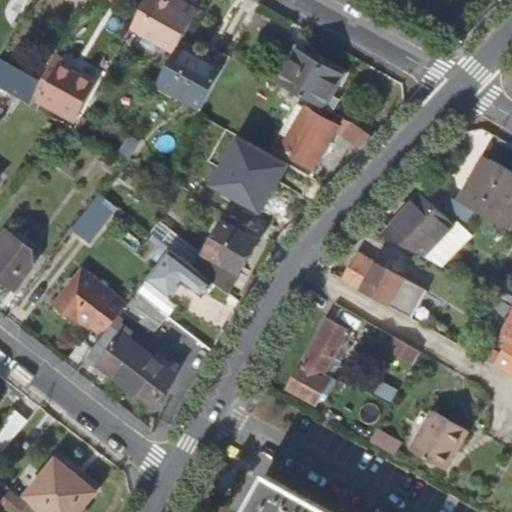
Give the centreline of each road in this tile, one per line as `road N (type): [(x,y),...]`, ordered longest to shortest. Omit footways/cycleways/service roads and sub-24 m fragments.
road 1 (residential): [(459,85),(301,255),(175,473)]
road 2 (residential): [(0,339),(175,473)]
road 3 (residential): [(306,0),(459,85)]
